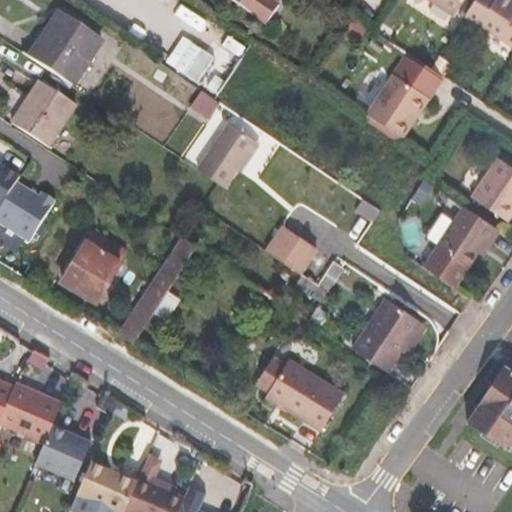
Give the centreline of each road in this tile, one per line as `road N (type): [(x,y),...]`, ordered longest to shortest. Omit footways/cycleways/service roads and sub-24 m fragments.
road 1 (residential): [(337,511),(0,302)]
road 2 (residential): [(363,511),(511,296)]
